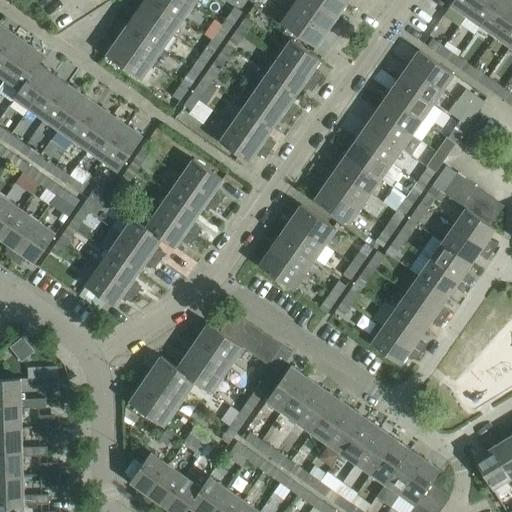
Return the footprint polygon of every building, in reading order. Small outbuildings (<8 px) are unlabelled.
[(183,20),(154,0),(144,0),(138,10),(173,35),(183,20)] [(154,0),(183,20),(193,5),(186,0),(154,0)] [(327,32),(337,17),(313,0),(296,0),(292,7),(327,32)] [(313,0),(337,17),(348,2),(345,0),(313,0)] [(453,0),(450,4),(465,15),(475,0),(453,0)] [(480,25),(497,0),(475,0),(465,15),(480,25)] [(495,35),(511,11),(511,0),(497,0),(480,25),(495,35)] [(292,7),(281,22),(316,47),(327,32),(292,7)] [(173,35),(138,10),(127,25),(130,27),(162,49),(173,35)] [(221,24),(229,30),(239,15),(231,10),(221,24)] [(510,46),(511,43),(511,11),(495,35),(510,46)] [(237,27),(245,33),(252,23),(244,17),(237,27)] [(0,55),(15,34),(0,23),(0,55)] [(229,30),(221,24),(214,35),(222,41),(229,30)] [(162,49),(130,27),(127,25),(117,40),(152,64),(162,49)] [(245,33),(237,27),(230,38),(237,43),(245,33)] [(0,75),(6,80),(30,45),(15,34),(0,55),(0,75)] [(291,38),(280,55),(279,56),(304,74),(317,83),(323,76),(314,70),(321,59),(291,38)] [(438,53),(443,46),(433,39),(428,46),(438,53)] [(117,40),(106,55),(141,79),(152,64),(117,40)] [(200,54),(208,59),(216,48),(208,42),(200,54)] [(39,63),(45,55),(30,45),(6,80),(21,90),(39,63)] [(443,46),(438,53),(450,61),(455,54),(443,46)] [(221,50),(214,61),(221,65),(228,55),(221,50)] [(454,74),(423,52),(419,50),(408,65),(443,90),(454,74)] [(208,59),(200,54),(193,65),(200,70),(208,59)] [(317,83),(304,74),(279,56),(267,73),(296,94),(303,84),(312,91),(317,83)] [(468,75),(473,67),(461,59),(456,66),(468,75)] [(221,65),(214,61),(207,72),(213,76),(221,65)] [(29,110),(54,74),(39,63),(21,90),(14,99),(29,110)] [(433,104),(443,90),(408,65),(398,80),(433,104)] [(473,67),(468,75),(480,83),(485,76),(473,67)] [(188,90),(196,77),(189,72),(181,83),(180,84),(188,90)] [(290,103),(296,94),(267,73),(255,90),(294,117),(299,109),(290,103)] [(29,110),(44,120),(69,84),(54,74),(29,110)] [(423,119),(433,104),(398,80),(388,95),(423,119)] [(504,88),(492,80),(487,87),(498,95),(504,88)] [(59,130),(80,101),(84,94),(69,84),(44,120),(59,130)] [(188,90),(180,84),(168,102),(176,107),(188,90)] [(190,94),(197,99),(204,88),(198,84),(190,94)] [(511,93),(504,88),(498,95),(510,103),(511,100),(511,93)] [(289,124),(294,117),(255,90),(244,107),(273,127),(279,118),(289,124)] [(74,141),(99,105),(84,94),(80,101),(59,130),(74,141)] [(197,99),(190,94),(183,104),(190,109),(197,99)] [(412,134),(423,119),(388,95),(377,109),(412,134)] [(469,108),(476,113),(484,101),(477,96),(469,108)] [(89,151),(114,115),(99,105),(74,141),(89,151)] [(267,136),(273,127),(244,107),(232,123),(271,150),(276,143),(267,136)] [(458,123),(465,128),(476,113),(469,108),(458,123)] [(402,149),(412,134),(377,109),(367,124),(402,149)] [(104,161),(124,132),(128,126),(114,115),(89,151),(104,161)] [(220,141),(250,161),(256,151),(265,158),(271,150),(232,123),(220,141)] [(448,137),(455,142),(465,128),(458,123),(448,137)] [(391,164),(402,149),(367,124),(356,139),(391,164)] [(0,136),(7,142),(12,134),(0,125),(0,136)] [(118,172),(143,136),(128,126),(124,132),(104,161),(118,172)] [(21,153),(27,145),(12,134),(7,142),(21,153)] [(141,148),(148,153),(155,142),(148,137),(141,148)] [(455,142),(448,137),(440,149),(447,154),(455,142)] [(381,178),(391,164),(356,139),(346,154),(381,178)] [(36,163),(41,156),(27,145),(21,153),(36,163)] [(148,153),(141,148),(134,158),(141,163),(148,153)] [(371,193),(381,178),(346,154),(336,169),(371,193)] [(36,163),(46,171),(52,163),(41,156),(36,163)] [(435,172),(442,162),(443,160),(435,156),(428,167),(435,172)] [(23,172),(28,164),(17,157),(12,164),(23,172)] [(193,159),(182,175),(181,176),(219,203),(225,195),(216,189),(223,179),(193,159)] [(23,172),(33,179),(38,172),(28,164),(23,172)] [(433,185),(443,192),(456,172),(447,165),(433,185)] [(66,183),(71,176),(58,167),(53,174),(66,183)] [(435,172),(428,167),(420,179),(427,184),(435,172)] [(371,193),(336,169),(326,183),(360,208),(371,193)] [(118,182),(125,187),(132,177),(125,171),(118,182)] [(443,192),(452,199),(466,179),(456,172),(443,192)] [(71,176),(66,183),(77,191),(83,184),(71,176)] [(181,176),(170,193),(199,213),(205,204),(214,210),(219,203),(181,176)] [(452,199),(462,205),(475,185),(466,179),(452,199)] [(55,195),(61,187),(51,180),(46,188),(55,195)] [(125,187),(118,182),(106,198),(113,203),(125,187)] [(360,208),(326,183),(315,199),(349,224),(360,208)] [(81,206),(89,211),(104,190),(97,184),(81,206)] [(407,196),(414,201),(422,190),(415,185),(407,196)] [(466,208),(471,211),(485,192),(475,185),(462,205),(466,208)] [(65,202),(60,209),(69,214),(78,200),(61,187),(55,195),(65,202)] [(421,202),(428,207),(435,197),(428,192),(421,202)] [(471,211),(481,218),(494,199),(485,192),(471,211)] [(199,213),(170,193),(158,210),(196,236),(201,229),(192,222),(199,213)] [(414,201),(407,196),(398,208),(406,213),(414,201)] [(0,237),(1,238),(5,233),(21,209),(5,198),(0,204),(0,237)] [(481,218),(491,225),(504,205),(494,199),(481,218)] [(428,207),(421,202),(414,213),(421,218),(428,207)] [(326,244),(336,229),(301,204),(291,220),(326,244)] [(89,211),(81,206),(69,223),(77,229),(89,211)] [(466,208),(454,225),(492,252),(498,244),(489,238),(496,228),(491,225),(481,218),(471,211),(466,208)] [(12,259),(38,221),(21,209),(5,233),(1,238),(10,244),(4,254),(12,259)] [(196,236),(158,210),(146,227),(162,238),(175,247),(182,238),(191,244),(196,236)] [(386,226),(393,231),(402,219),(394,214),(386,226)] [(162,238),(146,227),(132,218),(121,234),(159,261),(165,253),(156,247),(162,238)] [(315,259),(326,244),(291,220),(280,234),(315,259)] [(35,262),(56,234),(38,221),(12,259),(19,264),(25,255),(35,262)] [(398,236),(405,241),(412,230),(405,225),(398,236)] [(492,252),(454,225),(442,242),(471,262),(478,253),(487,259),(492,252)] [(386,226),(378,238),(385,243),(393,231),(386,226)] [(58,240),(65,245),(72,235),(65,230),(58,240)] [(121,234),(109,251),(139,271),(145,262),(154,268),(159,261),(121,234)] [(305,274),(315,259),(280,234),(270,249),(305,274)] [(405,241),(398,236),(390,246),(398,251),(405,241)] [(58,240),(43,260),(39,266),(47,272),(65,245),(58,240)] [(471,262),(442,242),(430,258),(469,285),(474,278),(465,272),(471,262)] [(270,249),(259,265),(294,289),(305,274),(270,249)] [(109,251),(98,268),(136,294),(141,287),(132,280),(139,271),(109,251)] [(351,263),(358,268),(367,256),(359,251),(351,263)] [(368,265),(375,270),(382,260),(375,255),(368,265)] [(469,285),(430,258),(419,275),(448,296),(455,286),(464,293),(469,285)] [(358,268),(351,263),(343,274),(350,280),(358,268)] [(375,270),(368,265),(360,275),(368,280),(375,270)] [(86,285),(115,306),(122,296),(131,302),(136,294),(98,268),(86,285)] [(448,296),(419,275),(407,292),(445,319),(451,312),(442,305),(448,296)] [(331,292),(338,297),(346,286),(339,280),(331,292)] [(344,298),(352,303),(359,293),(351,288),(344,298)] [(338,297),(331,292),(322,304),(330,309),(338,297)] [(445,319),(407,292),(395,309),(424,329),(431,320),(440,327),(445,319)] [(352,303),(344,298),(337,309),(344,314),(352,303)] [(424,329),(395,309),(384,326),(422,352),(427,345),(418,338),(424,329)] [(220,331),(231,338),(244,318),(234,311),(220,331)] [(231,338),(240,344),(254,325),(244,318),(231,338)] [(240,344),(231,338),(220,331),(209,322),(198,337),(233,362),(243,347),(240,344)] [(243,347),(250,352),(263,332),(254,325),(240,344),(243,347)] [(371,343),(401,364),(408,354),(417,360),(422,352),(384,326),(371,343)] [(250,352),(259,358),(273,339),(263,332),(250,352)] [(223,376),(233,362),(198,337),(188,352),(223,376)] [(268,365),(282,345),(273,339),(259,358),(268,365)] [(279,372),(293,352),(282,345),(268,365),(271,367),(279,372)] [(223,376),(188,352),(178,367),(213,391),(223,376)] [(213,391),(178,367),(168,360),(161,356),(151,371),(186,395),(195,381),(212,392),(213,391)] [(58,383),(58,365),(30,365),(30,383),(58,383)] [(291,365),(287,371),(266,400),(281,411),(306,376),(291,365)] [(279,372),(271,367),(263,378),(271,383),(279,372)] [(175,410),(186,395),(151,371),(140,386),(175,410)] [(281,411),(296,421),(321,386),(306,376),(281,411)] [(21,378),(14,379),(0,379),(0,404),(21,403),(21,408),(33,408),(33,398),(21,399),(21,378)] [(251,396),(258,401),(266,390),(259,385),(251,396)] [(175,410),(140,386),(129,402),(164,426),(175,410)] [(296,421),(311,431),(336,396),(321,386),(296,421)] [(258,401),(251,396),(242,409),(250,414),(258,401)] [(311,431),(326,442),(351,407),(336,396),(311,431)] [(33,408),(46,407),(46,398),(33,398),(33,408)] [(21,403),(0,404),(0,428),(22,427),(21,408),(21,403)] [(326,442),(341,452),(366,417),(351,407),(326,442)] [(230,426),(238,431),(245,420),(238,415),(230,426)] [(341,452),(356,463),(380,428),(366,417),(341,452)] [(203,441),(208,434),(195,425),(191,432),(203,441)] [(238,431),(230,426),(221,439),(229,444),(238,431)] [(23,447),(22,427),(0,428),(0,452),(23,451),(23,456),(36,456),(35,446),(23,447)] [(168,443),(175,433),(168,428),(161,438),(168,443)] [(356,463),(371,473),(395,438),(380,428),(356,463)] [(203,441),(191,432),(186,439),(198,448),(203,441)] [(257,448),(262,440),(250,432),(245,439),(257,448)] [(511,439),(510,437),(501,443),(495,433),(487,438),(511,477),(511,476),(511,439)] [(371,473),(386,483),(410,448),(395,438),(371,473)] [(485,452),(474,458),(493,489),(511,477),(487,438),(479,443),(485,452)] [(262,440),(257,448),(269,456),(274,449),(262,440)] [(247,459),(252,452),(242,444),(237,452),(247,459)] [(36,456),(48,455),(47,446),(35,446),(36,456)] [(219,463),(224,455),(213,448),(208,455),(219,463)] [(392,506),(400,494),(425,459),(410,448),(386,483),(377,496),(392,506)] [(23,456),(23,451),(0,452),(0,475),(23,475),(23,456)] [(142,465),(130,481),(140,488),(134,497),(142,502),(168,464),(151,452),(142,465)] [(252,452),(247,459),(257,466),(262,459),(252,452)] [(286,468),(291,461),(280,453),(275,460),(286,468)] [(416,505),(417,503),(424,493),(431,483),(437,475),(440,470),(425,459),(400,494),(416,504),(416,505)] [(42,485),(64,485),(63,460),(41,461),(42,485)] [(291,461),(286,468),(298,477),(303,469),(291,461)] [(185,476),(168,464),(142,502),(149,508),(156,498),(165,505),(185,476)] [(281,482),(286,475),(275,468),(270,475),(281,482)] [(316,489),(321,482),(309,473),(304,481),(316,489)] [(24,495),(23,475),(0,475),(0,500),(24,499),(24,504),(36,503),(36,494),(24,495)] [(209,511),(227,488),(210,475),(201,487),(190,506),(199,511),(198,511),(209,511)] [(281,482),(291,490),(296,482),(286,475),(281,482)] [(201,487),(185,476),(165,505),(174,511),(173,511),(185,511),(190,506),(201,487)] [(321,482),(316,489),(328,497),(333,490),(321,482)] [(443,507),(450,497),(431,483),(424,493),(443,507)] [(234,511),(244,499),(227,488),(209,511),(234,511)] [(314,506),(319,499),(309,491),(304,499),(314,506)] [(430,511),(439,511),(443,507),(424,493),(417,503),(430,511)] [(36,503),(49,503),(49,494),(36,494),(36,503)] [(345,509),(351,502),(339,494),(334,501),(345,509)] [(24,511),(24,504),(24,499),(0,500),(0,511),(24,511)] [(259,511),(260,511),(244,499),(234,511),(259,511)] [(314,506),(322,511),(325,511),(329,506),(319,499),(314,506)] [(351,502),(345,509),(349,511),(361,511),(362,510),(351,502)] [(430,511),(417,503),(416,505),(416,504),(410,511),(430,511)]
